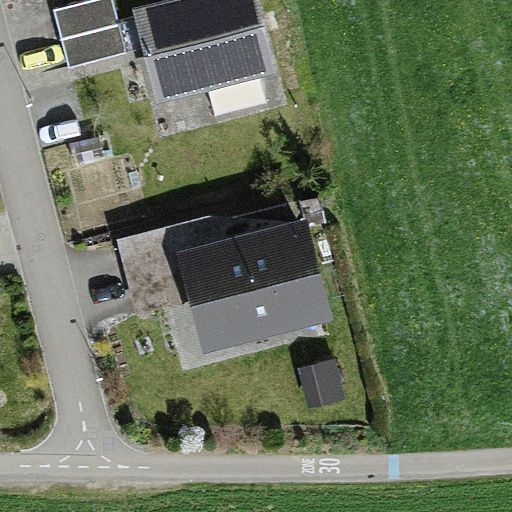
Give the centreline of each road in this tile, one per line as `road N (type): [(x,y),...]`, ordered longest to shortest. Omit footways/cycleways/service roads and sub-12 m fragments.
road 1 (residential): [(87,465),(395,468),(511,459)]
road 2 (residential): [(87,465),(87,436),(0,91)]
